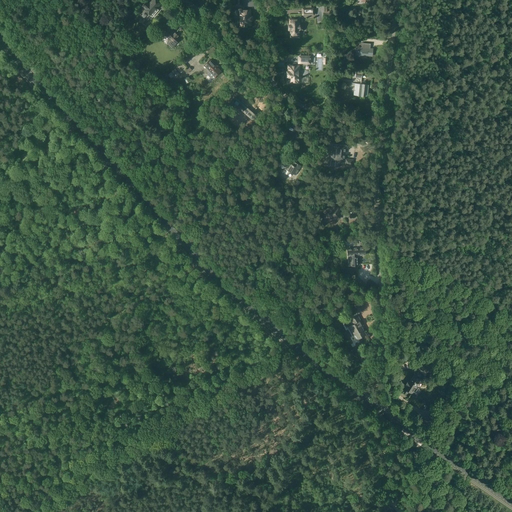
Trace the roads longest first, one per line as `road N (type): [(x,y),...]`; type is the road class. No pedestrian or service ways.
road 1 (secondary): [(287,344),(156,218),(0,43)]
road 2 (unclassified): [(26,511),(287,344)]
road 3 (unclassified): [(392,423),(376,221),(381,131)]
road 4 (secondary): [(511,502),(392,423)]
road 5 (unclassified): [(381,131),(395,0)]
road 6 (secondary): [(392,423),(287,344)]
road 7 (unclassified): [(274,87),(186,0)]
